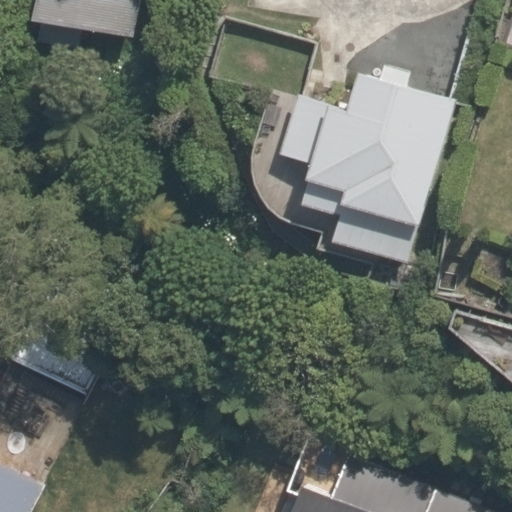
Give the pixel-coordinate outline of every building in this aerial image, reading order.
[(120,0),(0,0),(0,22),(118,32),(120,0)] [(286,54),(244,213),(297,227),(301,209),(328,217),(321,245),(406,267),(451,97),(286,54)] [(511,342),(450,323),(440,338),(511,396),(511,406),(506,426),(511,427),(511,342)] [(511,511),(511,510),(316,437),(287,511),(511,511)] [(0,511),(24,511),(36,482),(0,468),(0,511)]
